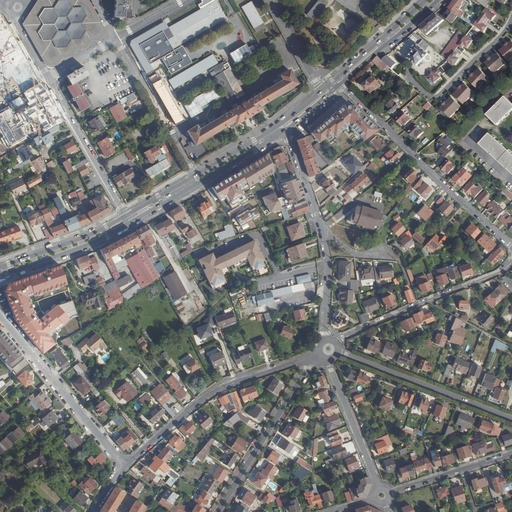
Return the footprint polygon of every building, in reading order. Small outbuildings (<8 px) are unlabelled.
[(40,0),(24,24),(46,63),(55,63),(61,55),(70,54),(75,47),(85,46),(90,37),(93,36),(93,38),(100,37),(104,30),(87,0),(40,0)] [(116,0),(116,17),(126,18),(127,9),(127,7),(129,7),(129,6),(129,4),(127,4),(127,0),(116,0)] [(174,25),(169,28),(165,22),(134,40),(131,43),(131,48),(146,75),(154,71),(151,65),(162,59),(171,75),(192,64),(183,47),(174,52),(173,49),(231,17),(230,15),(226,17),(216,0),(203,0),(202,1),(203,2),(200,4),(198,5),(200,7),(201,9),(174,25)] [(311,19),(326,0),(325,0),(318,0),(307,15),(311,19)] [(453,4),(449,9),(458,16),(459,16),(461,18),(465,14),(460,10),(464,6),(463,5),(465,2),(462,0),(455,0),(452,4),(453,4)] [(476,0),(487,8),(491,4),(493,0),(476,0)] [(260,18),(251,2),(241,7),(256,32),(265,27),(260,18)] [(458,16),(449,9),(445,14),(447,16),(445,18),(453,23),(458,16)] [(496,16),(487,9),(480,17),(487,22),(489,18),(492,21),(496,16)] [(444,21),(436,14),(420,27),(428,35),(434,30),(436,32),(439,29),(437,27),(444,21)] [(487,22),(480,17),(474,25),(483,33),(487,27),(484,25),(487,22)] [(456,48),(465,36),(460,32),(441,56),(446,60),(456,48)] [(8,33),(0,37),(0,39),(0,41),(0,40),(0,56),(8,52),(4,45),(12,40),(8,33)] [(473,41),(466,35),(465,36),(456,48),(462,52),(464,49),(462,47),(464,45),(467,47),(473,41)] [(280,37),(272,42),(277,50),(285,45),(280,37)] [(429,46),(423,40),(419,45),(417,45),(413,49),(415,51),(412,54),(408,58),(418,67),(424,60),(426,61),(428,61),(431,60),(431,57),(425,51),(429,46)] [(509,62),(511,59),(511,54),(505,46),(502,49),(503,49),(500,52),(508,62),(509,62)] [(459,56),(462,52),(456,48),(446,60),(452,66),(458,59),(455,56),(457,54),(459,56)] [(218,62),(213,53),(169,80),(174,88),(218,62)] [(491,57),(500,69),(506,64),(497,53),(494,56),(493,55),(491,57)] [(387,56),(382,61),(390,68),(391,69),(396,64),(387,56)] [(390,68),(382,61),(378,57),(372,62),(377,67),(379,66),(384,71),(387,69),(388,70),(390,68)] [(494,74),(500,69),(491,57),(488,60),(488,61),(485,63),(494,74)] [(213,77),(215,76),(221,73),(221,74),(223,73),(225,72),(224,70),(230,67),(231,67),(227,59),(209,69),(213,77)] [(13,70),(16,76),(30,71),(25,60),(14,64),(16,69),(13,70)] [(89,75),(84,66),(77,70),(76,69),(73,71),(73,72),(67,76),(72,84),(76,82),(86,76),(89,75)] [(440,66),(430,77),(429,78),(435,83),(441,77),(439,74),(441,72),(443,74),(446,71),(440,66)] [(221,73),(215,76),(230,102),(245,93),(230,67),(224,70),(225,72),(223,73),(221,74),(221,73)] [(472,74),(482,84),(488,78),(479,69),(476,72),(475,71),(472,74)] [(298,84),(290,70),(280,76),(283,80),(240,105),(199,129),(196,125),(187,131),(195,144),(230,124),(232,127),(248,118),(248,117),(265,107),(263,104),(298,84)] [(185,120),(158,72),(149,77),(176,125),(185,120)] [(32,73),(21,79),(26,89),(37,83),(32,73)] [(477,89),(482,84),(472,74),(470,76),(470,77),(468,80),(477,89)] [(374,78),(369,83),(365,86),(369,91),(371,90),(373,92),(381,85),(374,77),(374,78)] [(89,106),(76,82),(72,84),(68,86),(74,97),(71,98),(73,101),(75,100),(81,110),(89,106)] [(458,88),(468,98),(473,93),(464,84),(461,87),(460,86),(458,88)] [(415,90),(410,86),(406,90),(411,95),(413,93),(415,90)] [(28,93),(33,105),(47,98),(42,87),(28,93)] [(462,104),(468,98),(458,88),(455,91),(456,92),(453,95),(462,104)] [(138,99),(134,92),(127,96),(131,103),(138,99)] [(444,102),(455,112),(460,106),(451,97),(448,100),(447,99),(444,102)] [(511,106),(504,99),(487,115),(498,126),(511,111),(511,106)] [(388,110),(394,117),(395,117),(399,114),(396,110),(399,107),(395,103),(395,104),(392,101),(387,106),(388,107),(390,108),(388,110)] [(109,108),(117,123),(127,117),(119,102),(109,108)] [(449,117),(455,112),(444,102),(442,104),(442,105),(440,108),(449,117)] [(343,106),(331,115),(310,133),(318,142),(324,137),(329,143),(349,127),(363,141),(377,131),(352,106),(343,106)] [(399,114),(395,117),(398,119),(397,120),(401,124),(403,123),(405,125),(405,124),(411,119),(405,113),(403,115),(400,112),(399,114)] [(95,132),(104,127),(97,116),(88,121),(95,132)] [(60,126),(59,124),(58,125),(51,129),(40,135),(42,137),(51,132),(52,133),(60,128),(60,126)] [(417,125),(410,132),(416,139),(424,131),(417,125)] [(55,139),(52,133),(51,132),(42,137),(44,140),(46,144),(47,143),(52,140),(55,139)] [(494,153),(511,168),(511,153),(490,133),(480,144),(492,155),(494,153)] [(39,139),(42,137),(40,135),(34,139),(37,145),(40,143),(40,142),(39,139)] [(115,151),(107,137),(98,143),(105,156),(115,151)] [(307,137),(296,140),(309,177),(319,173),(307,137)] [(446,159),(457,147),(454,144),(452,145),(444,138),(440,142),(447,150),(442,155),(446,159)] [(378,139),(369,147),(376,154),(385,146),(378,139)] [(77,150),(72,141),(65,145),(68,153),(71,152),(72,154),(77,150)] [(335,162),(318,142),(313,147),(330,166),(335,162)] [(156,158),(158,157),(162,154),(156,145),(144,152),(150,161),(151,162),(153,162),(155,161),(156,158)] [(18,164),(20,168),(28,163),(26,160),(30,158),(33,156),(28,146),(18,151),(24,161),(18,164)] [(131,158),(135,156),(130,146),(126,148),(131,158)] [(285,156),(281,146),(266,155),(269,160),(274,158),(283,179),(290,177),(284,163),(287,161),(287,159),(288,159),(287,156),(285,156)] [(392,153),(388,148),(382,154),(383,155),(385,153),(386,155),(385,155),(387,157),(386,158),(390,162),(393,160),(395,162),(400,158),(394,151),(392,153)] [(162,154),(158,157),(160,161),(167,157),(165,153),(162,154)] [(511,172),(511,168),(494,153),(492,155),(511,172)] [(42,160),(39,157),(32,161),(34,165),(38,172),(46,167),(43,162),(42,160)] [(71,160),(70,158),(67,159),(63,162),(68,174),(73,171),(69,162),(71,160)] [(85,164),(89,162),(87,158),(76,164),(78,168),(85,164)] [(51,169),(52,168),(57,165),(53,159),(48,162),(51,169)] [(448,169),(451,171),(455,167),(452,164),(453,163),(450,160),(443,168),(446,171),(448,169)] [(297,177),(292,162),(287,164),(292,178),(297,177)] [(82,176),(89,172),(85,164),(78,168),(82,176)] [(112,178),(117,187),(125,183),(125,184),(129,182),(128,181),(129,180),(129,179),(131,178),(130,177),(133,176),(133,175),(135,173),(131,167),(130,167),(129,166),(127,167),(128,169),(112,178)] [(465,169),(459,175),(461,177),(463,174),(465,176),(463,179),(467,182),(473,176),(465,169)] [(411,170),(403,178),(405,181),(407,180),(411,183),(416,178),(413,175),(414,173),(411,170)] [(364,174),(345,190),(348,194),(344,198),(347,202),(344,204),(346,206),(349,203),(350,205),(355,201),(351,197),(363,187),(364,188),(366,186),(368,184),(367,182),(370,180),(364,174)] [(461,177),(459,175),(456,179),(463,186),(467,182),(463,179),(465,176),(463,174),(461,177)] [(27,182),(29,187),(41,180),(39,175),(27,182)] [(27,189),(23,180),(11,185),(15,194),(27,189)] [(323,188),(331,196),(336,191),(333,188),(334,186),(329,180),(323,184),(325,187),(323,188)] [(472,182),(466,188),(472,194),(474,192),(475,193),(478,191),(477,190),(479,188),(472,182)] [(425,183),(417,191),(423,196),(431,189),(425,183)] [(214,199),(217,197),(213,187),(209,189),(214,199)] [(334,193),(336,196),(343,190),(341,187),(334,193)] [(403,195),(406,197),(412,190),(409,188),(403,195)] [(78,193),(80,197),(80,198),(83,197),(86,196),(83,190),(78,193)] [(484,193),(482,192),(477,198),(485,206),(491,199),(487,196),(489,193),(486,190),(484,193)] [(39,207),(32,193),(30,194),(38,210),(40,209),(39,207)] [(95,203),(97,207),(106,203),(102,195),(96,198),(98,201),(95,203)] [(54,200),(57,205),(60,211),(65,208),(59,197),(54,200)] [(75,207),(83,203),(82,202),(80,198),(80,197),(72,201),(75,207)] [(87,213),(92,222),(95,221),(102,217),(97,207),(95,203),(93,199),(89,201),(91,205),(93,204),(96,209),(92,211),(88,205),(87,205),(85,201),(82,202),(83,203),(87,213)] [(97,207),(102,217),(112,212),(107,202),(106,203),(97,207)] [(200,206),(198,207),(203,216),(213,210),(208,202),(205,203),(204,202),(200,204),(200,206)] [(299,216),(310,211),(306,202),(302,204),(303,207),(296,209),(297,211),(299,216)] [(453,206),(450,203),(448,204),(445,202),(438,209),(446,216),(453,209),(452,208),(453,206)] [(488,208),(499,218),(505,212),(494,202),(488,208)] [(50,228),(54,237),(70,231),(65,222),(61,224),(60,223),(59,223),(59,225),(57,226),(56,225),(54,226),(55,227),(53,227),(49,217),(52,216),(48,207),(47,208),(44,204),(39,207),(40,209),(41,211),(45,219),(50,228)] [(55,217),(61,214),(60,211),(57,205),(50,208),(55,217)] [(185,216),(180,205),(171,211),(176,220),(180,218),(182,217),(185,216)] [(353,215),(351,222),(358,224),(357,225),(375,230),(375,228),(376,227),(381,228),(388,218),(385,216),(383,215),(382,220),(361,214),(363,208),(359,207),(358,208),(357,208),(355,216),(353,215)] [(383,214),(363,208),(361,214),(382,220),(383,215),(383,214)] [(36,224),(45,219),(41,211),(31,215),(30,214),(28,215),(29,217),(28,217),(32,224),(35,223),(36,224)] [(505,212),(499,218),(508,226),(511,221),(511,215),(511,217),(505,211),(505,212)] [(81,216),(85,225),(92,222),(87,213),(81,216)] [(76,216),(81,227),(85,225),(81,216),(79,217),(78,215),(76,216)] [(65,222),(70,231),(75,229),(81,227),(76,216),(65,222)] [(166,230),(167,232),(174,228),(169,218),(162,222),(166,230)] [(166,230),(162,222),(156,226),(154,227),(158,235),(166,230)] [(300,223),(288,228),(292,241),(298,239),(297,238),(303,236),(301,230),(302,229),(300,223)] [(398,223),(392,230),(398,236),(405,229),(398,223)] [(471,223),(466,230),(473,237),(479,231),(471,223)] [(134,232),(139,241),(142,239),(146,247),(154,242),(151,236),(152,235),(147,224),(134,232)] [(185,224),(179,227),(183,235),(186,233),(190,240),(198,235),(194,228),(189,231),(185,224)] [(230,224),(224,226),(225,230),(215,233),(217,240),(234,236),(230,224)] [(334,233),(354,240),(357,232),(337,225),(334,233)] [(0,244),(11,240),(22,236),(18,226),(7,229),(0,231),(0,244)] [(416,231),(412,235),(420,242),(423,238),(416,231)] [(152,281),(157,277),(156,275),(139,241),(134,232),(118,241),(110,245),(101,249),(118,288),(131,281),(129,277),(126,279),(125,277),(121,279),(116,269),(115,267),(120,264),(122,266),(127,263),(126,261),(124,258),(117,261),(113,263),(110,257),(118,253),(122,251),(134,245),(135,244),(136,247),(137,251),(138,255),(152,281)] [(442,234),(439,238),(434,243),(438,247),(446,238),(442,234)] [(483,246),(489,239),(484,234),(477,241),(483,246)] [(409,235),(402,241),(407,248),(415,243),(409,235)] [(424,247),(426,248),(429,245),(435,250),(438,247),(434,243),(439,238),(435,235),(431,238),(428,242),(424,247)] [(495,244),(489,239),(483,246),(488,251),(495,244)] [(259,271),(263,269),(263,270),(268,268),(255,240),(230,252),(230,254),(229,254),(228,253),(215,259),(212,253),(199,259),(213,289),(218,286),(217,285),(221,283),(221,285),(226,282),(222,273),(229,270),(229,271),(233,269),(232,266),(237,264),(238,267),(242,265),(242,264),(248,261),(255,274),(259,272),(259,271)] [(425,240),(419,246),(421,250),(424,247),(428,242),(425,240)] [(180,253),(182,257),(193,251),(189,243),(185,245),(187,250),(180,253)] [(306,248),(304,243),(289,249),(293,262),(306,257),(303,249),(306,248)] [(135,248),(134,245),(122,251),(123,253),(124,254),(135,248)] [(421,250),(425,257),(430,255),(426,248),(424,247),(421,250)] [(493,255),(499,249),(498,248),(489,257),(494,261),(497,259),(493,255)] [(152,249),(148,251),(152,259),(153,258),(154,260),(157,259),(152,249)] [(503,253),(499,249),(493,255),(497,259),(503,253)] [(99,266),(94,252),(88,255),(92,265),(93,269),(94,268),(94,270),(98,268),(98,267),(99,266)] [(119,255),(118,253),(110,257),(113,263),(117,261),(115,258),(119,256),(119,255)] [(92,265),(88,255),(76,259),(80,269),(84,267),(86,271),(89,270),(87,266),(92,265)] [(145,285),(152,281),(138,255),(126,261),(132,273),(138,270),(145,285)] [(154,266),(159,273),(165,268),(160,261),(154,266)] [(352,263),(342,262),(340,281),(350,282),(352,263)] [(415,263),(419,275),(424,273),(420,262),(415,263)] [(393,266),(377,269),(379,282),(383,281),(383,279),(395,277),(393,266)] [(448,268),(449,271),(451,279),(459,277),(456,269),(454,270),(453,266),(448,268)] [(362,271),(358,271),(360,283),(363,282),(363,281),(375,279),(374,268),(361,270),(362,271)] [(121,297),(124,302),(145,285),(138,270),(132,273),(138,284),(121,297)] [(173,271),(161,277),(172,298),(184,292),(173,271)] [(47,282),(44,272),(31,276),(35,286),(47,282)] [(447,282),(445,273),(438,275),(435,276),(439,286),(447,282)] [(89,282),(96,279),(95,274),(87,277),(89,282)] [(313,281),(311,274),(298,277),(299,285),(313,281)] [(425,276),(416,278),(421,292),(430,289),(425,276)] [(49,284),(48,284),(49,288),(54,287),(56,293),(61,291),(60,288),(65,287),(62,279),(59,280),(58,280),(51,283),(51,282),(49,283),(49,284)] [(273,291),(273,293),(274,296),(317,286),(317,280),(313,281),(299,285),(273,291)] [(25,303),(17,281),(4,286),(6,290),(15,316),(22,314),(19,305),(25,303)] [(495,290),(492,292),(500,300),(508,292),(500,284),(494,289),(495,290)] [(413,302),(409,286),(405,287),(406,291),(405,292),(408,305),(413,302)] [(104,301),(111,298),(107,287),(100,289),(104,301)] [(85,294),(89,305),(93,303),(95,308),(102,306),(97,290),(85,294)] [(353,303),(354,291),(341,290),(341,294),(342,294),(341,302),(353,303)] [(500,300),(492,292),(489,294),(483,299),(491,308),(500,300)] [(273,293),(257,297),(259,306),(275,303),(274,296),(273,293)] [(83,306),(89,305),(85,294),(80,296),(83,306)] [(107,310),(123,302),(119,294),(111,298),(104,301),(107,310)] [(388,297),(383,298),(382,299),(385,307),(395,303),(392,295),(388,297)] [(43,297),(31,301),(35,314),(51,308),(50,303),(45,304),(43,297)] [(376,299),(363,302),(366,311),(367,314),(370,313),(370,312),(374,310),(374,311),(380,310),(376,299)] [(457,305),(458,305),(461,305),(461,308),(466,308),(467,301),(458,300),(457,305)] [(294,311),(297,321),(307,319),(305,309),(304,309),(303,305),(294,307),(295,311),(294,311)] [(338,309),(334,314),(337,316),(335,317),(338,319),(336,322),(336,324),(335,325),(337,326),(338,326),(339,325),(341,325),(342,323),(345,323),(346,322),(346,320),(345,319),(347,316),(338,309)] [(420,311),(412,315),(413,317),(416,325),(426,321),(423,315),(422,313),(421,313),(420,311)] [(232,312),(214,319),(218,329),(235,322),(232,312)] [(429,312),(423,315),(426,321),(432,318),(429,312)] [(493,318),(485,312),(477,321),(482,325),(481,326),(485,329),(493,318)] [(367,315),(359,313),(358,313),(362,323),(369,321),(367,315)] [(204,327),(196,330),(200,340),(211,336),(210,333),(212,332),(210,328),(213,327),(210,317),(203,323),(204,327)] [(406,331),(417,326),(416,325),(413,317),(410,319),(409,318),(400,322),(402,327),(403,326),(406,331)] [(457,327),(460,320),(455,318),(454,321),(451,329),(453,331),(450,338),(458,341),(463,329),(457,327)] [(61,341),(66,339),(63,330),(62,327),(54,329),(59,342),(61,341)] [(292,330),(283,327),(279,336),(289,339),(292,330)] [(460,345),(466,331),(463,329),(458,341),(457,344),(460,345)] [(21,354),(3,332),(0,334),(0,357),(15,376),(30,364),(21,354)] [(435,344),(443,348),(447,338),(443,336),(443,334),(440,333),(439,335),(436,333),(433,338),(436,340),(435,344)] [(87,338),(79,346),(83,352),(90,347),(94,352),(100,348),(101,350),(106,346),(104,344),(104,343),(97,334),(90,340),(87,338)] [(66,339),(61,341),(67,348),(73,342),(69,337),(66,339)] [(143,339),(137,344),(142,349),(147,345),(144,343),(146,342),(143,339)] [(379,342),(370,339),(366,349),(375,352),(379,342)] [(507,351),(508,346),(495,339),(493,345),(507,351)] [(265,340),(254,343),(257,352),(268,349),(265,340)] [(392,357),(396,346),(386,342),(382,353),(392,357)] [(239,362),(252,357),(248,347),(237,351),(238,354),(233,355),(236,365),(239,364),(239,362)] [(51,353),(64,369),(71,363),(58,348),(51,353)] [(409,362),(413,364),(418,351),(414,350),(412,356),(401,352),(397,361),(408,365),(409,362)] [(165,351),(162,354),(166,361),(170,358),(165,351)] [(222,353),(209,357),(213,368),(225,363),(222,353)] [(466,373),(470,363),(460,359),(460,358),(456,357),(452,367),(455,368),(455,369),(466,373)] [(190,372),(191,373),(199,368),(198,366),(199,365),(196,361),(195,362),(193,359),(183,366),(185,370),(186,369),(188,368),(190,372)] [(431,364),(421,360),(418,368),(422,370),(423,368),(428,370),(431,364)] [(166,363),(174,372),(175,373),(178,370),(170,361),(166,363)] [(77,364),(84,372),(87,375),(89,373),(80,362),(77,364)] [(77,372),(80,376),(84,372),(77,364),(73,368),(77,372)] [(481,368),(472,364),(469,373),(473,375),(472,376),(477,378),(481,368)] [(448,377),(452,367),(447,365),(443,375),(448,377)] [(25,371),(18,377),(26,387),(33,381),(30,378),(32,376),(29,373),(28,374),(25,371)] [(347,379),(354,381),(355,380),(358,374),(350,371),(347,379)] [(84,394),(91,389),(95,385),(87,375),(84,372),(80,376),(81,378),(75,383),(84,394)] [(134,372),(131,374),(142,386),(144,384),(134,372)] [(177,382),(180,379),(175,373),(174,372),(171,375),(171,376),(177,382)] [(369,378),(358,373),(358,374),(355,380),(363,385),(364,383),(366,384),(369,378)] [(488,387),(492,388),(496,378),(486,374),(481,385),(488,388),(488,387)] [(323,386),(327,385),(323,375),(318,377),(319,381),(305,386),(300,394),(316,388),(323,386)] [(177,382),(171,376),(164,382),(172,391),(173,390),(176,393),(174,395),(179,401),(186,395),(178,385),(179,384),(177,382)] [(492,388),(491,392),(495,393),(493,397),(501,401),(505,390),(501,388),(501,389),(497,388),(500,379),(496,377),(496,378),(492,388)] [(282,385),(273,379),(267,389),(276,395),(282,385)] [(128,381),(118,390),(121,394),(124,392),(131,400),(138,394),(128,381)] [(91,389),(95,394),(100,391),(95,385),(91,389)] [(349,387),(354,402),(360,399),(358,395),(352,385),(349,387)] [(257,396),(253,386),(239,391),(243,401),(249,398),(250,400),(252,399),(252,398),(257,396)] [(171,416),(173,414),(165,403),(171,397),(166,390),(162,393),(158,387),(151,393),(171,416)] [(331,410),(336,408),(333,401),(328,403),(328,402),(328,401),(329,400),(327,396),(326,397),(325,396),(325,394),(326,394),(324,390),(318,393),(322,405),(321,406),(324,413),(331,410)] [(402,392),(399,390),(394,402),(396,403),(397,401),(399,401),(398,402),(408,407),(413,396),(412,396),(413,395),(410,393),(409,395),(403,392),(402,392)] [(35,391),(28,397),(31,400),(32,399),(35,403),(40,409),(41,410),(51,403),(42,391),(38,395),(35,391)] [(146,392),(138,398),(140,400),(147,395),(146,392)] [(234,404),(237,412),(238,411),(237,407),(241,406),(235,392),(231,393),(235,404),(234,404)] [(235,408),(230,393),(218,399),(221,405),(224,404),(229,412),(235,408)] [(147,395),(140,400),(140,401),(143,406),(151,400),(147,395)] [(429,402),(416,397),(412,406),(417,408),(418,408),(422,410),(422,411),(425,412),(426,410),(429,402)] [(360,399),(354,402),(357,407),(365,404),(363,398),(360,399)] [(391,401),(382,398),(378,407),(388,411),(391,401)] [(104,402),(96,409),(103,417),(112,410),(104,402)] [(146,415),(158,406),(156,404),(145,414),(146,415)] [(446,408),(434,404),(431,411),(434,412),(433,415),(442,418),(446,408)] [(163,412),(158,406),(146,415),(151,421),(157,417),(157,418),(159,417),(158,415),(163,412)] [(265,412),(256,406),(249,416),(259,422),(265,412)] [(301,421),(307,411),(299,406),(292,416),(301,421)] [(333,415),(331,410),(324,413),(322,414),(324,419),(328,430),(336,427),(335,425),(339,423),(335,414),(333,415)] [(0,424),(2,422),(3,424),(8,418),(2,411),(0,413),(0,424)] [(51,411),(44,416),(52,427),(59,421),(51,411)] [(230,418),(222,424),(229,429),(232,424),(239,418),(247,423),(249,419),(240,414),(237,412),(230,418)] [(206,413),(196,421),(203,429),(213,421),(206,413)] [(469,429),(474,419),(461,414),(456,423),(469,429)] [(121,415),(118,418),(124,424),(127,422),(121,415)] [(182,425),(178,429),(186,437),(195,428),(189,422),(183,427),(182,425)] [(499,435),(501,429),(497,427),(497,426),(489,423),(487,428),(484,427),(482,430),(494,435),(494,434),(499,435)] [(290,432),(293,427),(289,424),(282,435),(286,438),(288,436),(289,437),(291,434),(290,432)] [(444,436),(448,436),(449,436),(453,427),(448,425),(444,436)] [(0,453),(0,454),(17,438),(17,440),(23,434),(17,427),(12,432),(11,431),(0,441),(0,453)] [(123,439),(128,446),(137,439),(130,430),(122,436),(124,438),(123,439)] [(332,449),(342,445),(341,441),(337,430),(327,434),(332,449)] [(74,449),(82,442),(83,441),(80,437),(78,439),(73,432),(65,438),(67,442),(66,443),(69,447),(71,446),(74,449)] [(504,446),(511,443),(511,435),(511,436),(510,434),(501,436),(504,446)] [(184,444),(174,435),(169,441),(178,450),(184,444)] [(121,437),(116,441),(123,450),(128,446),(123,439),(121,437)] [(246,442),(237,437),(235,441),(233,440),(231,443),(233,444),(231,448),(239,453),(246,442)] [(381,437),(375,439),(377,444),(374,445),(378,454),(387,450),(383,441),(381,437)] [(211,438),(200,451),(205,455),(209,449),(207,448),(214,440),(211,438)] [(288,453),(293,445),(284,439),(278,447),(288,453)] [(486,446),(484,441),(472,445),(475,455),(495,449),(493,444),(486,446)] [(83,445),(82,442),(74,449),(75,451),(83,445)] [(229,467),(237,454),(219,443),(217,446),(219,447),(218,448),(221,450),(222,449),(223,450),(223,451),(227,453),(228,452),(229,453),(224,460),(225,460),(223,463),(229,467)] [(167,444),(156,457),(164,463),(175,450),(167,444)] [(459,459),(472,455),(469,445),(456,449),(459,459)] [(345,452),(343,448),(331,452),(334,459),(344,455),(343,453),(345,452)] [(47,462),(46,459),(41,451),(25,460),(29,468),(38,463),(39,466),(47,462)] [(205,455),(200,451),(196,457),(203,461),(206,455),(205,455)] [(267,459),(275,464),(276,462),(275,461),(279,455),(272,451),(267,459)] [(437,453),(437,454),(438,458),(440,457),(443,465),(453,462),(451,454),(446,456),(444,451),(437,453)] [(108,460),(102,452),(94,459),(91,456),(88,458),(94,466),(98,463),(97,462),(98,461),(101,464),(103,461),(105,462),(108,460)] [(390,454),(382,457),(387,472),(396,469),(390,454)] [(435,467),(440,465),(438,458),(437,454),(431,456),(435,467)] [(354,473),(360,471),(354,456),(344,460),(349,472),(354,471),(354,473)] [(164,463),(156,457),(148,466),(155,471),(159,465),(161,467),(165,470),(164,473),(170,477),(175,481),(179,476),(177,474),(164,463)] [(418,472),(432,467),(429,457),(412,462),(415,471),(418,470),(418,472)] [(267,477),(270,479),(277,468),(269,463),(267,467),(265,470),(263,469),(261,473),(267,477)] [(405,467),(407,476),(413,474),(411,465),(405,467)] [(148,476),(157,483),(160,479),(144,467),(141,471),(144,473),(143,475),(146,477),(148,476)] [(219,482),(221,483),(227,473),(218,467),(211,477),(219,482)] [(398,479),(407,476),(405,467),(398,469),(399,471),(396,472),(398,479)] [(300,479),(310,471),(306,469),(305,468),(295,476),(300,479)] [(261,473),(258,471),(256,475),(257,476),(255,479),(254,478),(251,482),(260,488),(267,477),(261,473)] [(25,475),(21,478),(30,486),(33,483),(25,475)] [(200,489),(209,495),(214,488),(212,487),(214,485),(216,486),(219,482),(211,477),(208,475),(204,481),(205,482),(200,489)] [(505,484),(502,476),(501,475),(500,475),(498,475),(497,477),(491,479),(496,493),(502,491),(502,492),(511,488),(510,482),(505,484)] [(370,483),(368,476),(359,480),(360,483),(360,484),(359,484),(358,487),(358,488),(356,489),(354,486),(348,488),(352,500),(365,496),(370,483)] [(486,485),(483,476),(472,480),(475,489),(486,485)] [(126,491),(136,497),(138,495),(136,493),(142,484),(132,477),(130,481),(131,481),(130,484),(127,487),(128,488),(126,491)] [(165,483),(170,487),(175,481),(170,477),(165,483)] [(87,487),(83,490),(87,494),(97,485),(95,484),(97,483),(94,480),(93,482),(90,479),(85,483),(84,482),(83,483),(87,487)] [(24,486),(15,494),(21,500),(30,492),(24,486)] [(453,497),(450,490),(447,491),(445,486),(436,489),(438,498),(447,495),(448,498),(453,497)] [(460,486),(450,490),(453,497),(455,504),(465,501),(463,494),(460,486)] [(112,511),(124,494),(114,487),(99,511),(112,511)] [(162,496),(161,498),(167,502),(169,498),(171,500),(175,494),(167,489),(162,496)] [(319,495),(320,501),(323,500),(325,502),(332,499),(329,489),(327,490),(327,491),(318,494),(318,495),(319,495)] [(255,496),(247,491),(242,499),(245,501),(245,503),(249,505),(255,496)] [(314,503),(320,501),(319,495),(313,497),(311,491),(304,494),(305,499),(307,498),(309,506),(314,504),(314,503)] [(81,492),(74,499),(81,506),(88,499),(81,492)] [(193,501),(202,507),(207,501),(206,499),(209,496),(202,492),(201,492),(198,496),(199,497),(197,500),(195,498),(193,501)] [(265,496),(261,493),(258,497),(267,503),(269,501),(270,501),(271,500),(266,496),(265,496)] [(167,502),(161,498),(158,502),(169,510),(172,505),(167,502)] [(293,511),(299,510),(296,499),(291,500),(293,505),(285,507),(286,511),(293,511)] [(135,500),(128,511),(142,511),(146,507),(135,500)] [(183,511),(202,511),(204,510),(195,505),(194,506),(193,505),(192,507),(193,508),(191,511),(176,502),(174,506),(177,508),(183,511)] [(502,502),(495,504),(495,507),(497,511),(505,511),(502,502)]
